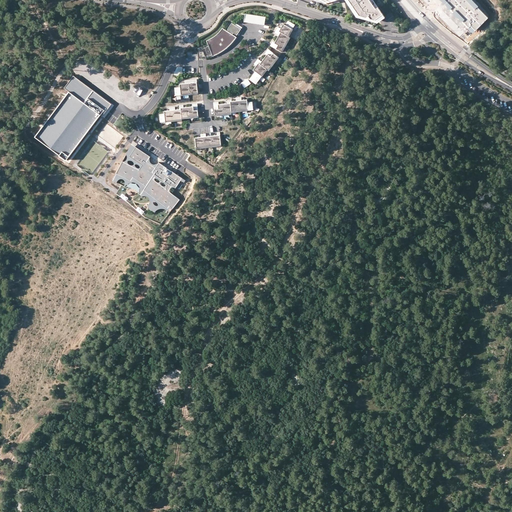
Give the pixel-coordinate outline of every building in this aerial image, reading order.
[(372,0),(315,0),(328,5),(339,1),(339,2),(340,2),(339,0),(345,0),(356,17),(376,23),(384,17),(372,0)] [(487,16),(471,0),(440,0),(471,32),(487,16)] [(267,17),(246,14),(245,22),(266,25),(267,17)] [(278,27),(277,30),(288,36),(294,24),(288,21),(286,25),(283,24),(281,29),(278,27)] [(202,47),(206,58),(210,56),(210,55),(212,55),(213,56),(217,55),(222,52),(226,48),(232,43),(235,40),(237,37),(233,34),(233,33),(237,35),(241,29),(232,23),(228,29),(227,31),(223,28),(219,32),(215,36),(211,38),(207,41),(209,46),(207,46),(202,47)] [(279,34),(277,39),(285,44),(289,37),(288,36),(277,30),(276,32),(279,34)] [(273,42),(271,45),(281,51),(285,44),(277,39),(275,43),(273,42)] [(267,54),(265,57),(273,63),(278,57),(268,50),(266,53),(267,54)] [(258,59),(257,61),(266,69),(268,70),(273,63),(265,57),(261,62),(258,59)] [(256,71),(253,75),(258,79),(266,69),(257,61),(255,64),(257,65),(253,70),(256,71)] [(182,67),(177,67),(173,74),(178,76),(179,73),(182,73),(182,67)] [(73,74),(62,86),(69,92),(38,130),(35,133),(64,155),(96,114),(98,115),(109,102),(93,90),(73,74)] [(247,78),(240,82),(244,88),(250,83),(247,78)] [(175,88),(176,95),(189,93),(188,80),(185,80),(185,83),(180,84),(180,87),(175,88)] [(188,80),(189,93),(198,92),(197,82),(192,82),(192,80),(188,80)] [(238,98),(240,110),(253,109),(252,102),(247,102),(247,99),(242,100),(241,97),(238,98)] [(230,100),(231,111),(240,110),(238,98),(236,98),(236,101),(232,101),(232,100),(230,100)] [(223,104),(224,114),(232,113),(231,111),(230,100),(228,100),(228,103),(223,104)] [(214,102),(215,114),(224,114),(223,104),(219,104),(218,102),(214,102)] [(189,107),(190,117),(198,116),(197,104),(193,104),(193,106),(189,107)] [(174,120),(182,119),(182,117),(181,105),(179,105),(180,109),(175,110),(175,107),(172,107),(174,120)] [(181,105),(182,117),(190,117),(189,107),(184,107),(183,105),(181,105)] [(161,121),(174,120),(172,107),(170,108),(170,110),(164,111),(165,114),(160,114),(161,121)] [(218,135),(212,136),(213,146),(221,145),(220,132),(217,133),(218,135)] [(201,137),(195,138),(196,147),(205,146),(203,134),(201,134),(201,137)] [(206,134),(203,134),(205,146),(213,146),(212,136),(206,137),(206,134)] [(136,147),(132,144),(126,154),(129,156),(136,147)] [(163,172),(166,167),(159,162),(155,168),(147,162),(150,156),(136,147),(129,156),(142,165),(139,170),(123,161),(113,180),(117,182),(120,175),(131,181),(133,177),(146,186),(144,190),(168,208),(170,206),(173,209),(180,200),(172,194),(169,191),(172,185),(176,188),(181,180),(182,178),(172,171),(169,176),(163,172)] [(126,160),(125,161),(124,161),(123,161),(139,170),(142,165),(126,154),(127,155),(128,156),(128,158),(127,159),(126,160)] [(150,159),(150,156),(147,162),(155,168),(159,162),(157,164),(156,164),(154,164),(152,164),(151,163),(150,161),(150,159)] [(169,176),(172,171),(171,172),(170,173),(168,173),(167,172),(166,171),(166,170),(166,169),(166,167),(163,172),(169,176)] [(144,190),(146,186),(133,177),(131,181),(120,175),(117,182),(118,181),(119,180),(120,179),(122,179),(123,179),(124,179),(125,181),(125,182),(125,184),(125,185),(124,186),(125,186),(126,185),(127,184),(129,183),(131,182),(133,182),(135,182),(137,183),(138,184),(139,185),(140,186),(141,188),(141,191),(140,192),(140,194),(141,194),(142,196),(144,196),(146,196),(148,196),(149,197),(150,199),(150,200),(150,201),(149,204),(148,205),(150,210),(155,212),(156,211),(158,209),(160,209),(163,208),(164,209),(166,210),(168,211),(169,213),(170,212),(170,211),(169,210),(169,209),(170,209),(171,208),(172,209),(173,209),(170,206),(168,208),(144,190)]
